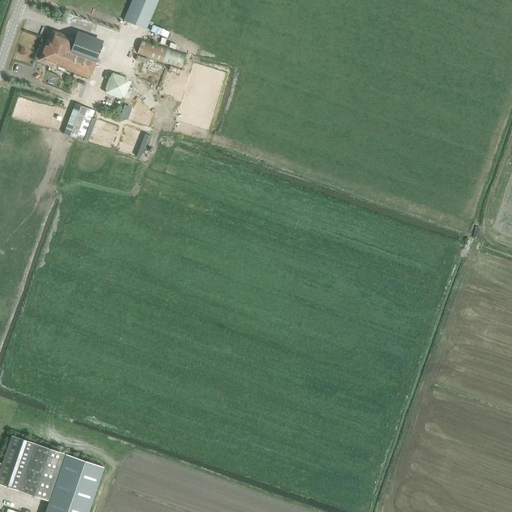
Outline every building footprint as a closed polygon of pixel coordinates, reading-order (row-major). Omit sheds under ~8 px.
[(132,0),(124,20),(146,30),(158,0),(132,0)] [(39,59),(89,78),(104,41),(77,32),(75,37),(54,30),(50,40),(47,39),(39,59)] [(186,55),(142,40),(137,54),(182,68),(186,55)] [(112,73),(105,93),(124,99),(132,80),(112,73)] [(63,134),(84,141),(95,111),(76,104),(63,134)] [(0,484),(49,502),(65,455),(13,436),(4,465),(0,463),(0,484)] [(87,511),(103,467),(66,454),(49,502),(45,511),(87,511)]
